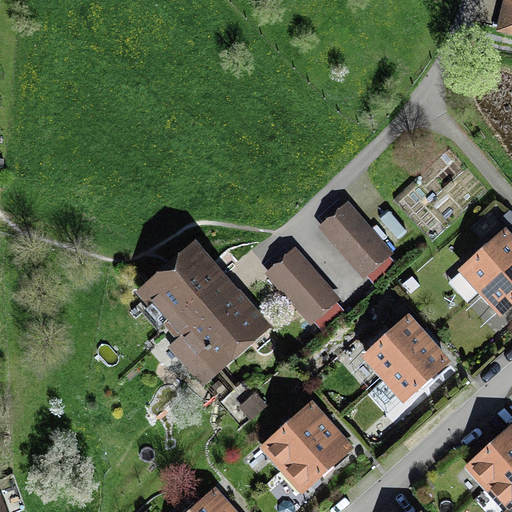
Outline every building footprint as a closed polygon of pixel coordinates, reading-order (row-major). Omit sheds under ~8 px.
[(511,0),(506,0),(500,27),(511,29),(511,0)] [(394,201),(397,205),(417,186),(413,182),(394,201)] [(317,230),(363,281),(393,255),(348,203),(317,230)] [(474,251),(478,255),(463,269),(473,279),(469,282),(487,302),(491,299),(501,311),(511,301),(511,240),(505,233),(490,247),(485,241),(474,251)] [(202,388),(271,329),(196,243),(135,297),(140,303),(136,307),(159,333),(163,329),(175,342),(167,349),(202,388)] [(310,327),(340,301),(294,249),(264,275),(310,327)] [(396,387),(405,397),(420,384),(423,387),(433,379),(429,374),(445,360),(432,346),(422,335),(409,320),(391,335),(388,332),(378,341),(381,344),(367,356),(376,367),(373,369),(385,382),(392,390),(396,387)] [(246,381),(218,404),(239,430),(267,406),(246,381)] [(332,463),(350,447),(335,430),(328,422),(312,405),(292,423),(289,420),(278,429),(281,432),(265,446),(275,457),(271,459),(289,479),(292,477),(303,489),(321,473),(324,477),(336,467),(332,463)] [(511,427),(469,464),(480,476),(477,478),(495,499),(498,497),(506,506),(511,500),(511,427)] [(235,511),(230,506),(217,491),(195,510),(192,507),(186,511),(235,511)]
